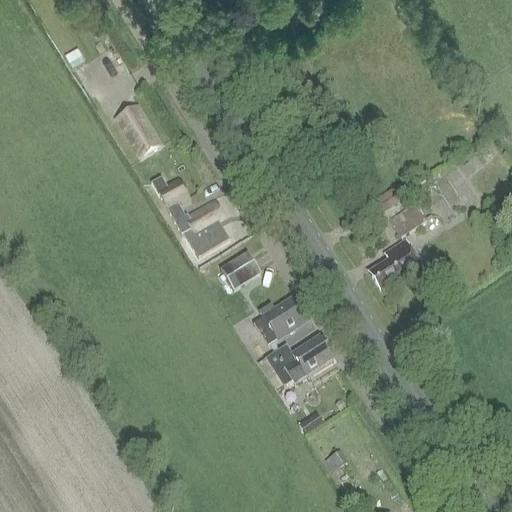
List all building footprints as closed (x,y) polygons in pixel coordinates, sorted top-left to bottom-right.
[(138,107),(113,122),(138,163),(163,148),(138,107)] [(213,203),(185,220),(179,210),(191,204),(178,181),(155,194),(181,238),(182,238),(196,261),(227,242),(217,224),(223,220),(213,203)] [(401,187),(368,206),(376,220),(409,200),(401,187)] [(400,240),(426,224),(415,206),(389,222),(400,240)] [(405,242),(381,258),(385,264),(374,272),(376,275),(371,279),(380,293),(421,266),(405,242)] [(246,256),(218,274),(232,296),(260,278),(246,256)] [(276,344),(307,325),(293,303),(274,315),(270,309),(259,316),(262,322),(250,330),(264,351),(276,343),(276,344)] [(304,381),(333,362),(318,340),(292,358),(286,348),(257,367),(276,395),(292,385),(293,387),(304,380),(304,381)] [(276,395),(282,405),(290,400),(283,391),(276,395)] [(333,476),(348,467),(340,454),(325,464),(333,476)]
